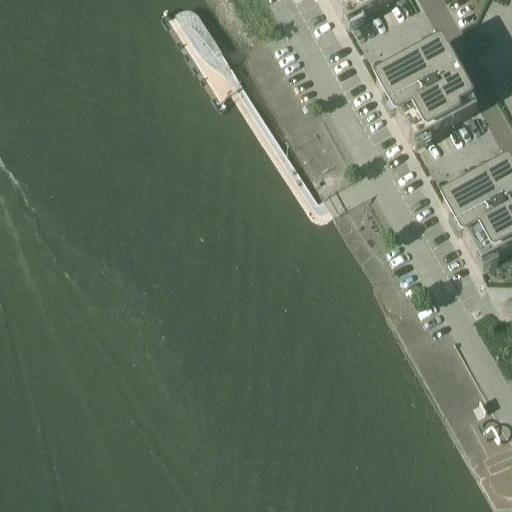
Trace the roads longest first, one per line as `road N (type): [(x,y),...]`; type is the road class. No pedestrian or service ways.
road 1 (residential): [(511,414),(287,14)]
road 2 (residential): [(427,0),(511,156)]
